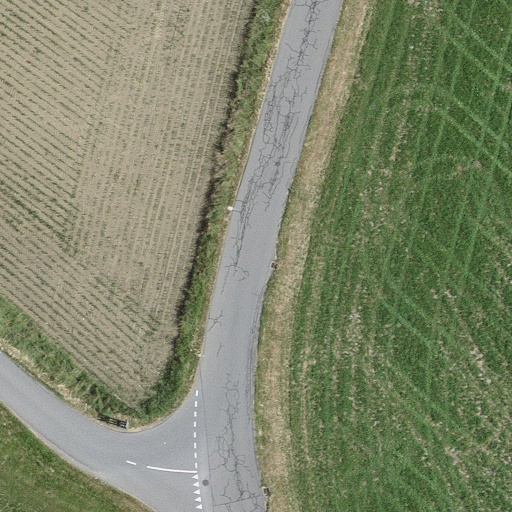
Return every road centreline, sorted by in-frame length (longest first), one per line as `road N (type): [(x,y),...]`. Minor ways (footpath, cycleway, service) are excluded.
road 1 (unclassified): [(311,0),(222,354),(223,465)]
road 2 (unclassified): [(223,465),(147,465),(78,435),(0,373)]
